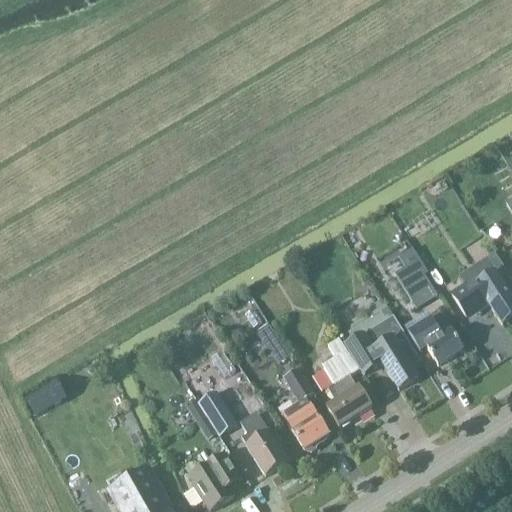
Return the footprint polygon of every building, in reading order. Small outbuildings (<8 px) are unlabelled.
[(495,275),(490,279),(476,288),(468,293),(465,289),(451,298),(464,319),(487,304),(503,328),(511,321),(511,286),(506,291),(495,275)] [(416,311),(439,298),(425,277),(404,291),(416,311)] [(432,323),(409,337),(421,355),(428,351),(439,369),(464,353),(440,315),(431,321),(432,323)] [(356,344),(347,350),(360,370),(379,359),(399,393),(419,381),(413,371),(421,366),(403,337),(404,336),(394,320),(356,343),(356,344)] [(361,374),(347,353),(339,341),(328,348),(336,360),(324,368),(322,369),(336,389),(328,393),(330,397),(331,397),(337,405),(327,412),(340,432),(373,411),(360,391),(358,392),(350,381),(361,374)] [(298,403),(280,415),(292,435),(292,434),(305,454),(307,453),(308,455),(311,455),(317,452),(317,449),(316,447),(330,439),(317,418),(316,419),(306,401),(314,396),(303,380),(299,373),(285,382),(289,389),(298,403)] [(57,383),(25,402),(30,411),(35,420),(68,402),(63,392),(57,383)] [(216,395),(199,406),(221,440),(238,429),(216,395)] [(209,442),(219,436),(209,420),(206,416),(196,422),(209,442)] [(257,416),(241,427),(248,438),(242,442),(248,450),(247,451),(266,479),(288,465),(257,416)] [(226,458),(210,467),(189,481),(195,491),(185,498),(194,511),(204,505),(208,511),(215,511),(234,500),(221,480),(235,471),(226,458)] [(113,491),(125,484),(120,475),(108,483),(113,491)] [(116,496),(125,511),(171,511),(172,511),(162,493),(161,494),(151,477),(116,496)]
